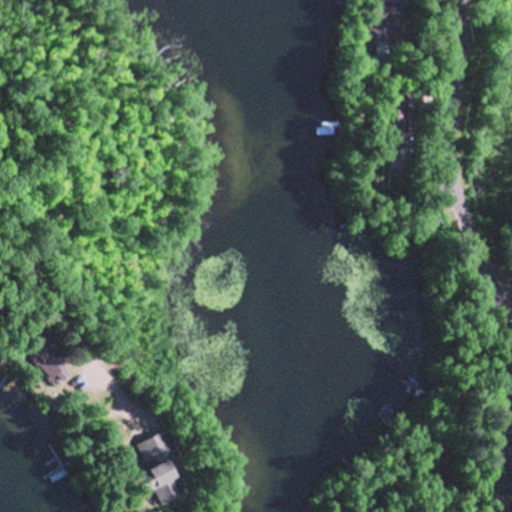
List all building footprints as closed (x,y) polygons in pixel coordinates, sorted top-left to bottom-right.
[(372,41),(392,43),(390,63),(385,63),(385,67),(378,66),(378,62),(370,62),(372,41)] [(383,89),(402,91),(400,108),(401,108),(399,134),(374,132),(376,106),(382,106),(383,89)] [(39,329),(53,344),(49,347),(63,362),(57,366),(63,373),(57,379),(51,372),(46,377),(42,372),(33,362),(31,364),(17,348),(39,329)] [(127,444),(142,477),(130,482),(142,509),(176,493),(149,434),(127,444)] [(437,465),(454,466),(452,486),(436,485),(437,465)]
